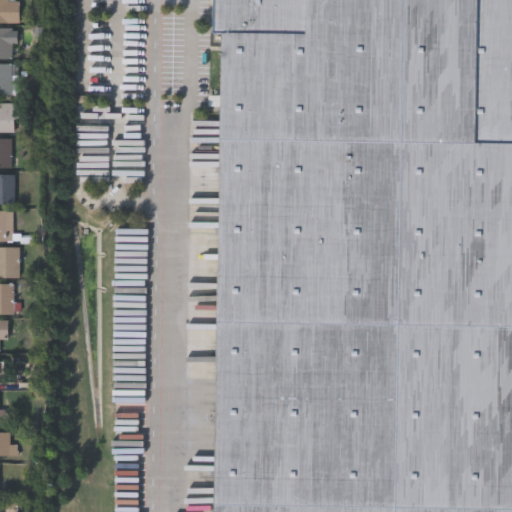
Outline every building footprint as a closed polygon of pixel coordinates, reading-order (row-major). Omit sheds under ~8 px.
[(18,0),(18,21),(0,21),(0,0),(18,0)] [(511,511),(217,511),(225,34),(216,34),(216,0),(511,0),(511,511)] [(11,57),(0,57),(0,27),(11,27),(11,57)] [(0,62),(13,62),(13,93),(0,93),(0,62)] [(16,130),(0,130),(0,101),(16,101),(16,130)] [(9,167),(0,167),(0,137),(9,137),(9,167)] [(0,173),(13,173),(13,203),(0,203),(0,173)] [(11,239),(0,239),(0,210),(11,210),(11,239)] [(0,245),(18,245),(18,276),(0,276),(0,245)] [(12,313),(0,313),(0,283),(12,283),(12,313)] [(0,319),(8,319),(8,338),(0,338),(0,319)] [(0,431),(8,431),(8,443),(16,443),(16,455),(0,455),(0,431)]
